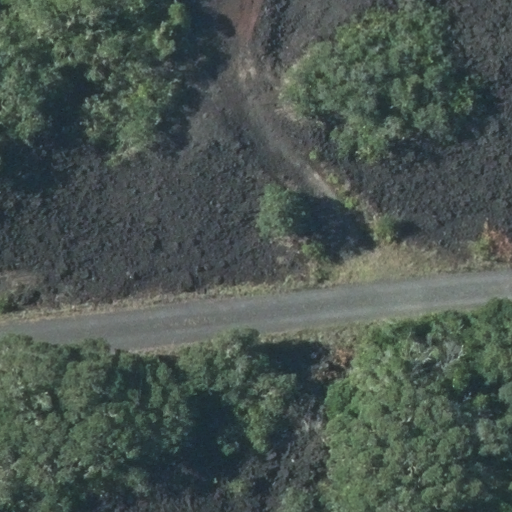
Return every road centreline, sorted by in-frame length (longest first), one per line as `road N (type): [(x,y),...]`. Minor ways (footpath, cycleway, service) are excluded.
road 1 (track): [(364,304),(0,338)]
road 2 (track): [(511,292),(364,304)]
